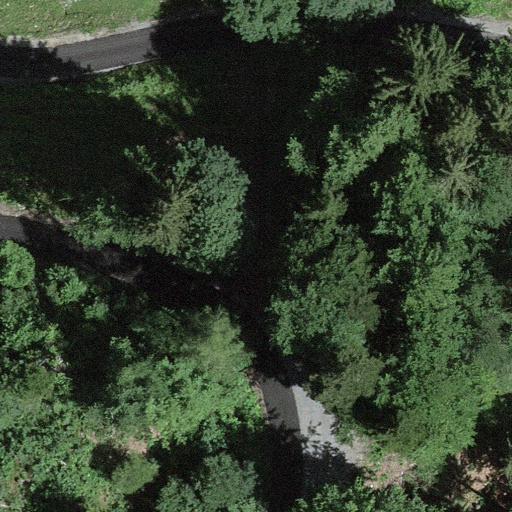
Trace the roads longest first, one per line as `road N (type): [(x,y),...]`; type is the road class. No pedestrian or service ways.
road 1 (track): [(0,61),(48,66),(193,28),(511,41)]
road 2 (track): [(289,511),(296,473),(281,394),(242,305),(152,268),(0,223)]
